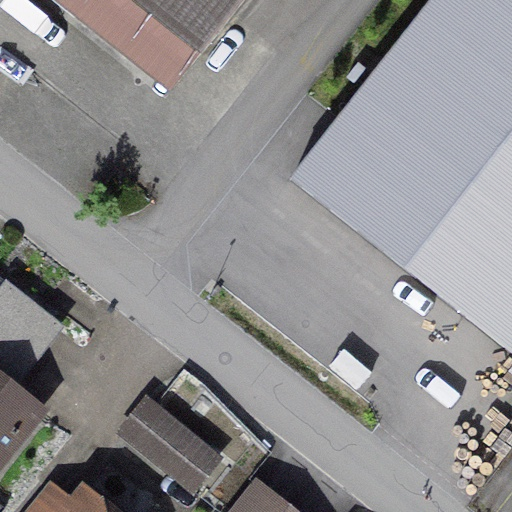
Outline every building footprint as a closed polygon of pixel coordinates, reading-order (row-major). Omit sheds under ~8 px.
[(125,0),(200,59),(247,0),(125,0)] [(511,350),(511,0),(434,0),(293,180),(511,350)] [(4,293),(0,298),(0,459),(36,413),(5,388),(50,330),(4,293)] [(213,461),(144,406),(119,438),(188,493),(213,461)] [(283,511),(255,489),(237,511),(283,511)] [(71,511),(48,492),(31,511),(99,511),(82,498),(71,511)]
